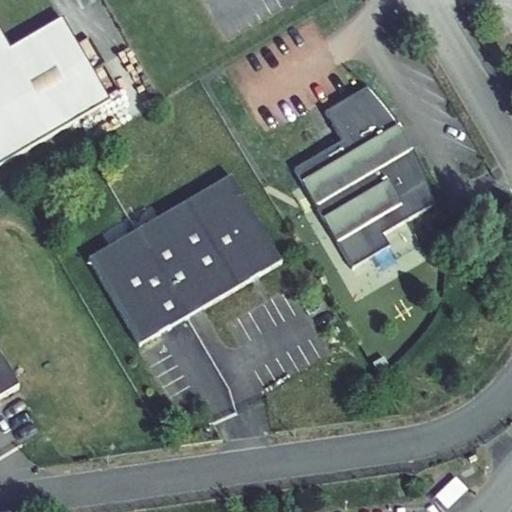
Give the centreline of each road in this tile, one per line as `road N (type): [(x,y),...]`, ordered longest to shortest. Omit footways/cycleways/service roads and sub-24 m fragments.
road 1 (residential): [(511,383),(472,421),(424,439),(0,503)]
road 2 (residential): [(423,0),(511,151)]
